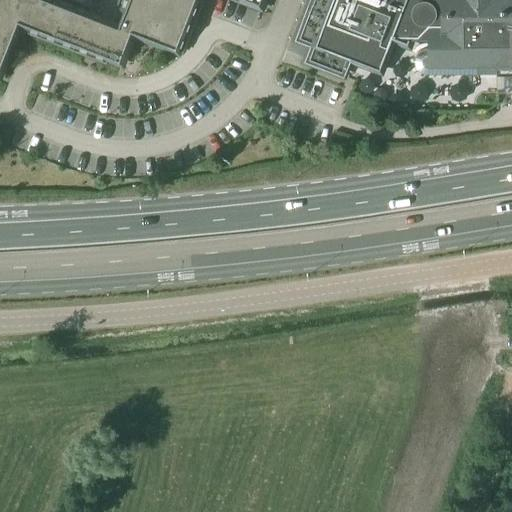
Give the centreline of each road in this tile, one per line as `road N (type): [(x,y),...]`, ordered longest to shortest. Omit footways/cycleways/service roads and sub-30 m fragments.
road 1 (unclassified): [(0,325),(511,266)]
road 2 (primary): [(0,269),(258,249),(511,213)]
road 3 (primary): [(511,181),(171,225),(0,236)]
